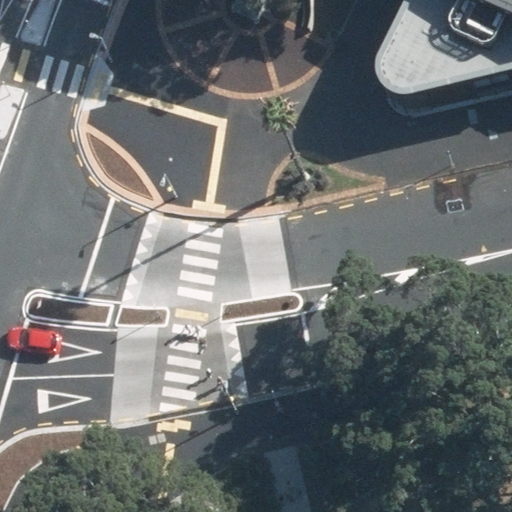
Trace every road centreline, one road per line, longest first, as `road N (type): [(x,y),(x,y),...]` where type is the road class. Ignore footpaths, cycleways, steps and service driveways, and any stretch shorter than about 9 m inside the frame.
road 1 (tertiary): [(494,262),(307,347),(148,379),(0,378)]
road 2 (tertiary): [(0,225),(204,271),(494,262)]
road 3 (secondary): [(0,121),(50,0)]
